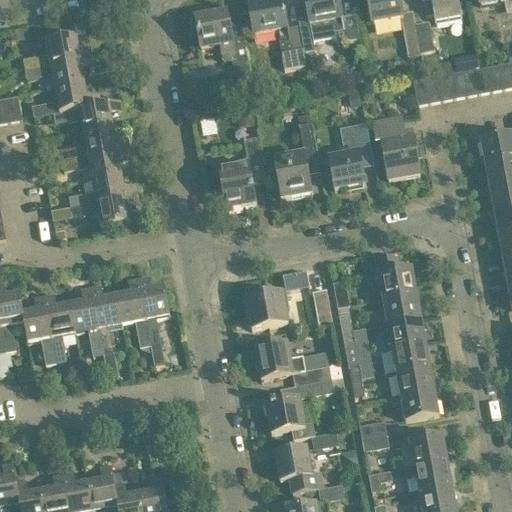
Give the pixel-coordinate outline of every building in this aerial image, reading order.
[(336,0),(309,0),(304,1),(313,46),(334,42),(337,45),(337,48),(360,43),(355,19),(341,22),(336,0)] [(398,0),(367,0),(372,27),(401,22),(408,61),(421,59),(420,57),(415,29),(412,15),(402,17),(398,0)] [(421,0),(423,7),(430,6),(434,26),(461,21),(457,0),(421,0)] [(511,0),(477,0),(479,9),(504,5),(506,18),(511,16),(511,0)] [(282,5),(249,11),(254,39),(277,35),(284,75),(307,71),(299,29),(287,31),(282,5)] [(226,15),(195,21),(201,54),(220,51),(223,66),(232,64),(236,84),(252,81),(242,30),(230,32),(226,15)] [(429,26),(415,29),(420,57),(434,55),(429,26)] [(48,59),(23,64),(25,75),(92,62),(90,51),(78,54),(73,27),(48,32),(50,45),(46,45),(48,59)] [(92,62),(25,75),(27,85),(52,80),(55,93),(84,87),(82,74),(94,72),(92,62)] [(511,70),(511,66),(499,69),(503,93),(511,91),(511,70)] [(499,69),(487,71),(491,96),(503,93),(499,69)] [(487,71),(475,73),(479,98),(491,96),(487,71)] [(475,73),(462,75),(467,100),(479,98),(475,73)] [(462,75),(450,78),(455,102),(467,100),(462,75)] [(450,78),(438,80),(442,105),(455,102),(450,78)] [(438,80),(425,82),(430,107),(442,105),(438,80)] [(425,82),(413,85),(417,109),(430,107),(425,82)] [(57,106),(32,111),(34,121),(120,105),(100,108),(99,99),(87,101),(84,87),(55,93),(57,106)] [(247,98),(233,100),(236,115),(256,112),(251,87),(246,88),(247,98)] [(359,96),(351,98),(353,109),(361,108),(359,96)] [(17,100),(5,103),(10,127),(22,124),(17,100)] [(5,103),(0,103),(0,128),(10,127),(5,103)] [(120,105),(34,121),(34,122),(53,119),(55,128),(80,124),(83,137),(112,131),(110,118),(122,115),(120,105)] [(304,159),(273,164),(281,205),(312,199),(306,169),(318,166),(311,128),(308,112),(305,112),(306,118),(299,120),(300,129),(298,130),(304,159)] [(402,120),(372,125),(375,141),(380,140),(389,185),(420,179),(412,134),(404,135),(402,120)] [(345,159),(328,163),(334,195),(365,189),(360,159),(372,157),(366,128),(340,133),(345,159)] [(85,150),(60,155),(62,165),(128,152),(127,142),(115,145),(112,131),(83,137),(85,150)] [(511,138),(481,145),(486,169),(511,164),(511,138)] [(247,167),(218,173),(226,214),(256,209),(252,189),(267,186),(258,140),(243,143),(247,167)] [(128,152),(62,165),(64,175),(89,171),(92,184),(121,179),(118,165),(130,163),(128,152)] [(511,164),(486,169),(490,194),(511,189),(511,164)] [(94,197),(69,202),(70,212),(137,200),(135,189),(123,192),(121,179),(92,184),(94,197)] [(511,189),(490,194),(495,218),(511,214),(511,189)] [(70,212),(51,216),(53,226),(98,218),(100,232),(130,227),(127,212),(139,210),(137,200),(70,212)] [(511,214),(495,218),(499,242),(511,239),(511,214)] [(511,239),(499,242),(504,266),(511,264),(511,239)] [(397,262),(364,268),(367,282),(378,280),(382,304),(416,298),(411,273),(399,275),(397,262)] [(148,281),(137,283),(150,350),(160,348),(156,323),(169,320),(164,290),(150,293),(148,281)] [(129,297),(116,299),(121,329),(135,327),(140,352),(150,350),(137,283),(127,285),(129,297)] [(345,285),(332,287),(337,312),(349,310),(345,285)] [(3,288),(0,288),(0,331),(9,379),(8,370),(12,369),(10,356),(15,355),(10,330),(24,327),(22,317),(23,317),(19,297),(5,299),(3,288)] [(90,292),(103,359),(108,384),(118,382),(108,331),(121,329),(116,299),(103,302),(100,290),(90,292)] [(82,306),(69,308),(74,338),(88,335),(93,361),(103,359),(90,292),(80,294),(82,306)] [(326,294),(313,296),(319,332),(332,330),(326,294)] [(286,296),(246,303),(252,334),(287,328),(284,312),(288,311),(286,296)] [(416,298),(382,304),(387,328),(420,322),(416,298)] [(53,299),(43,300),(56,368),(66,366),(61,340),(74,338),(69,308),(55,311),(53,299)] [(23,317),(22,317),(24,327),(27,347),(40,344),(45,370),(56,368),(43,300),(33,302),(35,315),(23,317)] [(348,319),(338,320),(341,337),(351,335),(348,319)] [(420,322),(387,328),(391,352),(424,346),(420,322)] [(0,380),(9,379),(0,331),(0,380)] [(351,335),(341,337),(344,353),(354,352),(351,335)] [(424,346),(391,352),(396,377),(429,370),(424,346)] [(255,355),(251,356),(254,370),(258,369),(261,384),(300,377),(302,389),(343,381),(340,366),(333,367),(329,370),(306,375),(303,360),(290,363),(287,348),(255,354),(255,355)] [(357,367),(347,369),(350,385),(360,383),(357,367)] [(429,370),(396,377),(400,401),(433,395),(429,370)] [(343,381),(302,389),(304,402),(334,397),(334,396),(345,394),(343,381)] [(360,383),(350,385),(353,402),(363,400),(360,383)] [(433,395),(400,401),(405,426),(438,420),(433,395)] [(298,403),(265,409),(270,438),(291,435),(293,444),(314,441),(311,427),(304,429),(298,403)] [(383,426),(359,431),(361,445),(386,440),(383,426)] [(335,437),(310,442),(313,454),(338,450),(335,437)] [(386,440),(361,445),(363,456),(388,452),(386,440)] [(442,440),(399,448),(403,473),(413,471),(446,465),(442,440)] [(305,452),(274,458),(279,486),(289,484),(292,499),(322,493),(319,477),(310,479),(305,452)] [(446,465),(413,471),(417,495),(451,489),(446,465)] [(3,482),(0,482),(0,511),(19,511),(15,487),(16,487),(12,468),(1,470),(3,482)] [(101,484),(88,486),(92,511),(116,511),(113,490),(114,490),(110,470),(99,472),(101,484)] [(73,477),(62,479),(68,511),(92,511),(88,486),(75,489),(73,477)] [(378,478),(368,480),(371,497),(381,494),(378,478)] [(54,493),(40,495),(43,511),(68,511),(62,479),(52,480),(54,493)] [(152,495),(139,498),(141,511),(166,511),(161,481),(150,483),(152,495)] [(16,487),(15,487),(19,511),(43,511),(40,495),(28,497),(25,485),(16,487)] [(123,488),(114,490),(113,490),(116,511),(141,511),(139,498),(126,500),(123,488)] [(454,511),(451,489),(417,495),(420,511),(454,511)] [(320,508),(297,511),(328,511),(328,507),(343,504),(341,490),(317,494),(320,508)]
